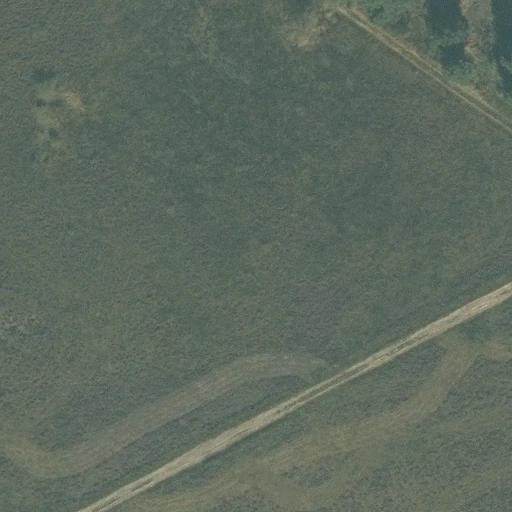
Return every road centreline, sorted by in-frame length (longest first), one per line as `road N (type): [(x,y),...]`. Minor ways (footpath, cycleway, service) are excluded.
road 1 (track): [(79,511),(511,285)]
road 2 (track): [(328,0),(511,127)]
